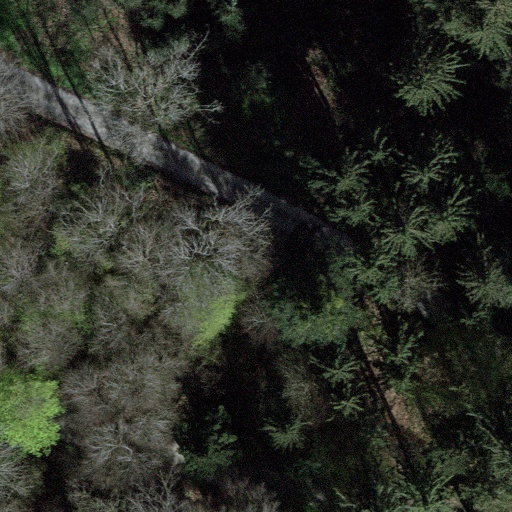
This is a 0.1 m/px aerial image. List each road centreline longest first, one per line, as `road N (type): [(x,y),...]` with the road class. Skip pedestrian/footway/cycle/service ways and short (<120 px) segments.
road 1 (unclassified): [(0,68),(322,234),(511,365)]
road 2 (track): [(0,407),(422,511)]
